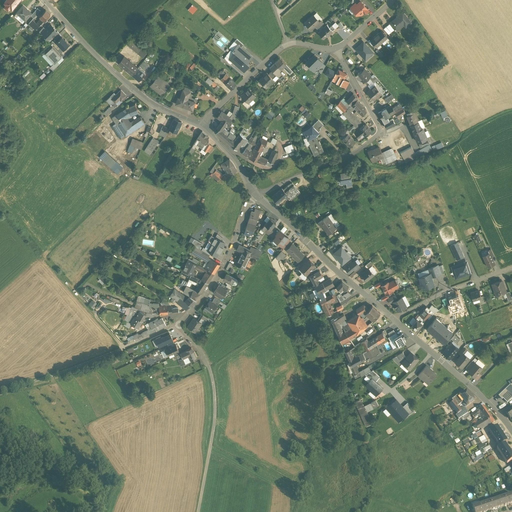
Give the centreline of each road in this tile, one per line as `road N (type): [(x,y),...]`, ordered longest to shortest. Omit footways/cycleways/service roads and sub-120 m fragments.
road 1 (unclassified): [(255,195),(220,272),(176,324),(209,366)]
road 2 (residential): [(202,125),(136,92),(46,0)]
road 3 (residential): [(396,320),(255,195)]
road 4 (track): [(2,209),(125,348)]
road 5 (residential): [(337,50),(288,43),(202,125)]
road 6 (residential): [(511,431),(396,320)]
road 7 (track): [(209,366),(215,417),(198,511)]
road 8 (residential): [(381,132),(346,157),(255,195)]
road 9 (track): [(125,348),(0,391)]
road 10 (residential): [(396,320),(511,268)]
